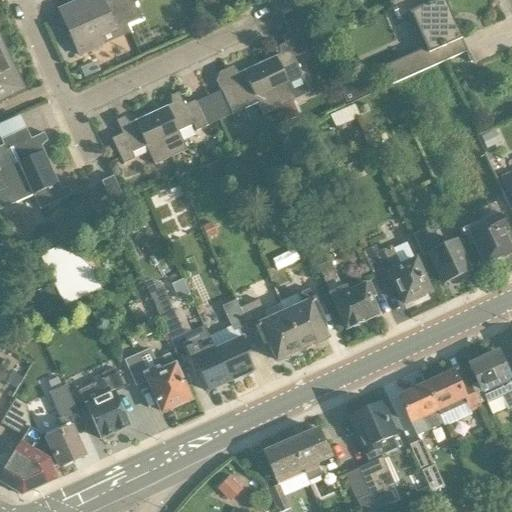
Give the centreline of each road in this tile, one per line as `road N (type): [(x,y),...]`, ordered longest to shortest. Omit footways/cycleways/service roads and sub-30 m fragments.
road 1 (secondary): [(163,462),(511,300)]
road 2 (unclassified): [(65,104),(262,14)]
